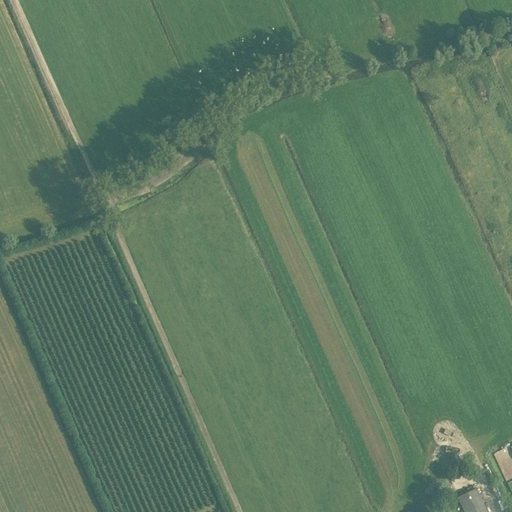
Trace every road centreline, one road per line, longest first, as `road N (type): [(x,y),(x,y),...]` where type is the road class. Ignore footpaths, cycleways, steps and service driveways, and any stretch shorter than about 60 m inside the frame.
road 1 (track): [(511,31),(254,95),(160,174),(0,243)]
road 2 (track): [(15,0),(105,203)]
